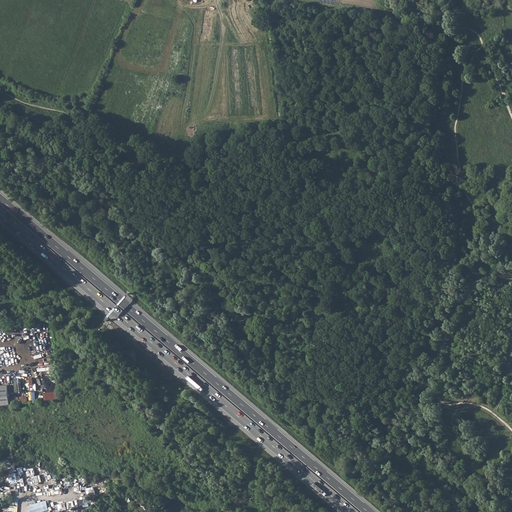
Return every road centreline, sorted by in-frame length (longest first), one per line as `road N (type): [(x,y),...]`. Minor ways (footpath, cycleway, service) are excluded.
road 1 (trunk): [(369,511),(0,198)]
road 2 (trunk): [(0,214),(350,511)]
road 3 (track): [(140,0),(120,56),(157,73),(179,0)]
